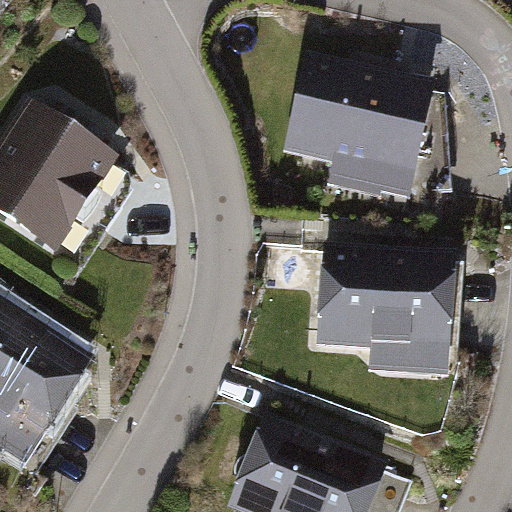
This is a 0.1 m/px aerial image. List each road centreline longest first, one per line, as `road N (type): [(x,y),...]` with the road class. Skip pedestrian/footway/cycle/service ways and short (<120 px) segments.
road 1 (residential): [(137,14),(210,146),(227,218),(222,315),(181,417),(123,511)]
road 2 (residential): [(511,71),(476,23),(415,0)]
